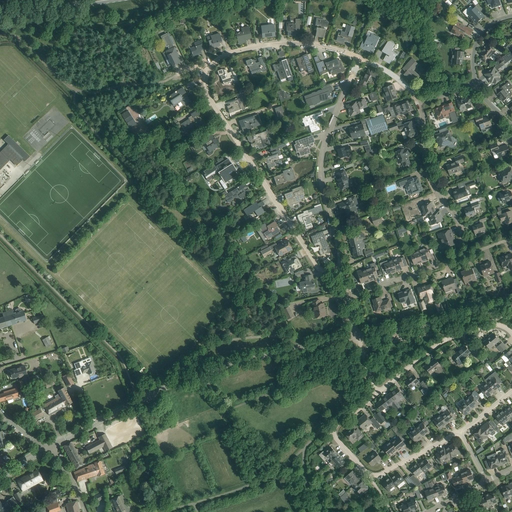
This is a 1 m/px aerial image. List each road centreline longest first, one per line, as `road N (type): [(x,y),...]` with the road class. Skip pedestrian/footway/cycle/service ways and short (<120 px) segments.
road 1 (unclassified): [(341,267),(315,264),(205,84),(220,57),(260,45),(309,44),(359,58)]
road 2 (unclassified): [(94,424),(202,371),(357,337)]
road 3 (unclassified): [(341,267),(320,165),(359,58)]
road 4 (residential): [(460,430),(371,474),(335,429),(375,394)]
road 5 (unclassified): [(419,104),(427,169),(461,228),(461,244),(446,262)]
road 6 (residential): [(375,394),(458,333),(496,324),(511,333)]
road 7 (unclassified): [(357,337),(511,304)]
